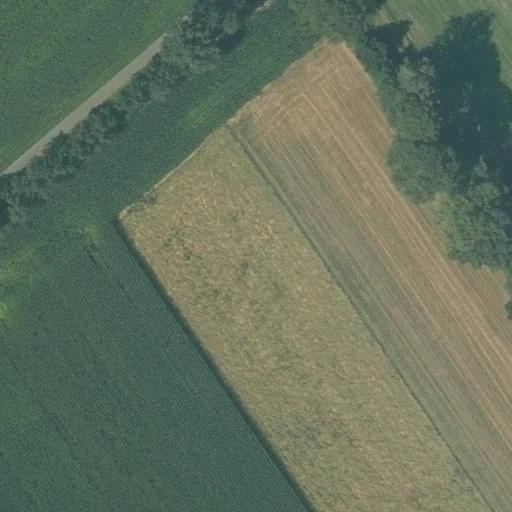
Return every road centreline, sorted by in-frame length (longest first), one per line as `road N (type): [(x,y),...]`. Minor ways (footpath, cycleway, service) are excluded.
road 1 (unclassified): [(0,183),(212,0)]
road 2 (track): [(511,189),(378,0)]
